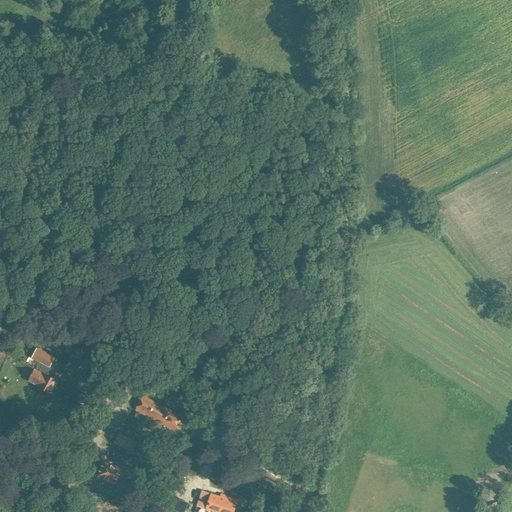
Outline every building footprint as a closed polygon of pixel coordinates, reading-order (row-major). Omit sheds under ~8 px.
[(194,5),(166,7),(167,17),(195,15),(194,5)] [(42,364),(38,372),(34,370),(28,381),(39,386),(39,387),(50,393),(57,381),(47,375),(51,368),(50,367),(55,357),(37,348),(31,358),(42,364)] [(143,396),(136,410),(175,431),(182,417),(143,396)] [(137,454),(141,445),(119,433),(114,443),(137,454)] [(115,460),(124,464),(127,458),(118,453),(115,460)] [(104,462),(98,475),(114,483),(121,471),(104,462)] [(208,505),(206,509),(216,511),(219,511),(222,507),(234,511),(237,500),(225,496),(224,498),(204,491),(200,502),(208,505)]
